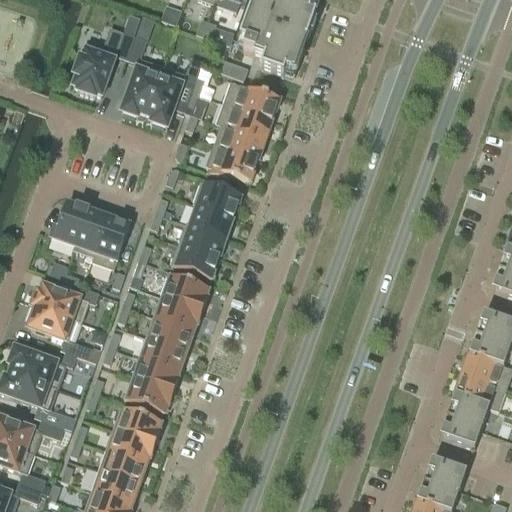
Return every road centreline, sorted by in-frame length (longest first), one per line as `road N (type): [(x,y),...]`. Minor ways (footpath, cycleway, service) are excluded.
road 1 (secondary): [(435,0),(248,511)]
road 2 (residential): [(375,0),(193,511)]
road 3 (secondary): [(302,511),(483,14)]
road 4 (residential): [(391,511),(511,175)]
road 5 (residential): [(47,178),(141,212),(163,148),(70,115)]
road 6 (residential): [(0,315),(47,178)]
